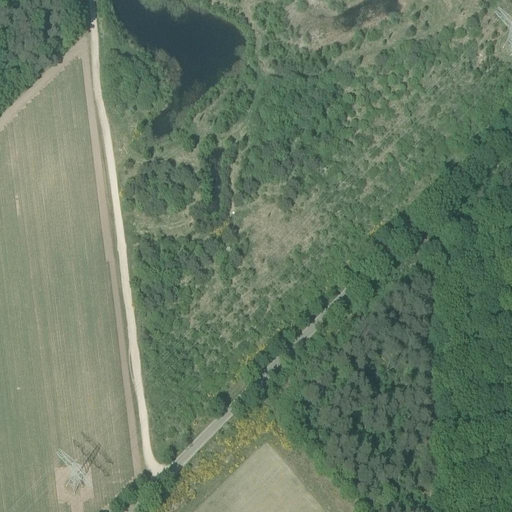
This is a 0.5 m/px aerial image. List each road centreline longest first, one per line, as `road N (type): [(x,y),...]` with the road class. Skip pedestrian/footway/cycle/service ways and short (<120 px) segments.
road 1 (unclassified): [(129,511),(511,127)]
road 2 (track): [(158,482),(89,0)]
road 3 (track): [(434,511),(428,282)]
